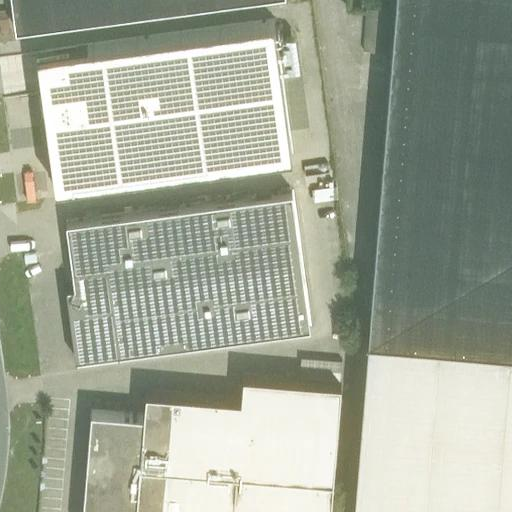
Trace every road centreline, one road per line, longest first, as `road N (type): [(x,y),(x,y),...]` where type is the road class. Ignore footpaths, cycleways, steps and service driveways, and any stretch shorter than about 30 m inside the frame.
road 1 (unknown): [(49,181),(72,362),(236,340),(306,327),(332,305),(311,159),(300,149),(195,160)]
road 2 (unknown): [(195,160),(49,181)]
